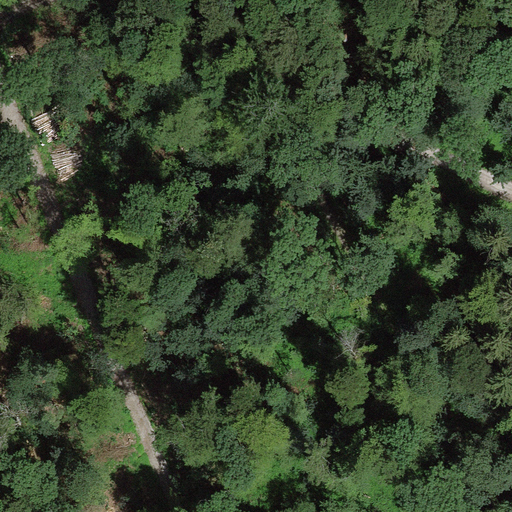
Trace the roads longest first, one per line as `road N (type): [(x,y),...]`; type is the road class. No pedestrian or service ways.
road 1 (track): [(174,511),(0,100)]
road 2 (track): [(107,0),(511,187)]
road 3 (track): [(275,83),(335,66),(472,0)]
